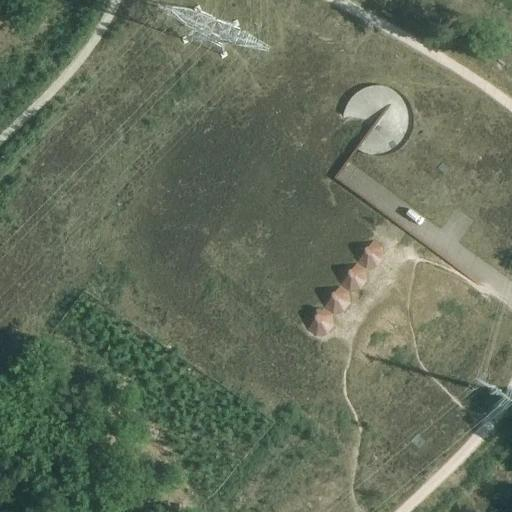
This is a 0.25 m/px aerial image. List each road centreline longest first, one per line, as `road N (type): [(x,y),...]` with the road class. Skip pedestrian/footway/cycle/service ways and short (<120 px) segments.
road 1 (track): [(334,0),(511,106)]
road 2 (track): [(511,297),(347,172)]
road 3 (track): [(511,390),(403,511)]
